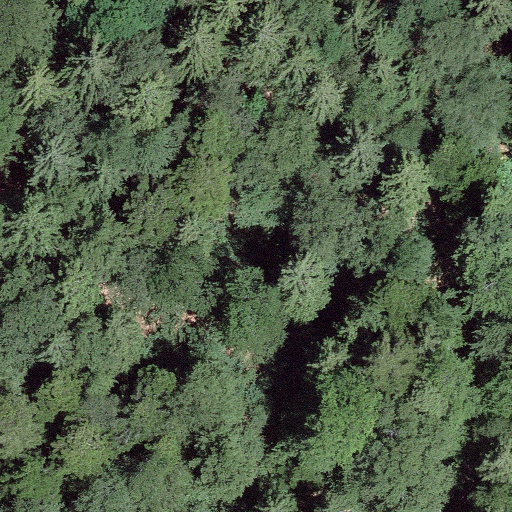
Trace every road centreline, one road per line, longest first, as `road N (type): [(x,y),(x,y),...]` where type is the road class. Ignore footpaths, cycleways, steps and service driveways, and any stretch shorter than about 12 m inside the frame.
road 1 (track): [(429,511),(484,429),(511,353)]
road 2 (track): [(111,0),(0,108)]
